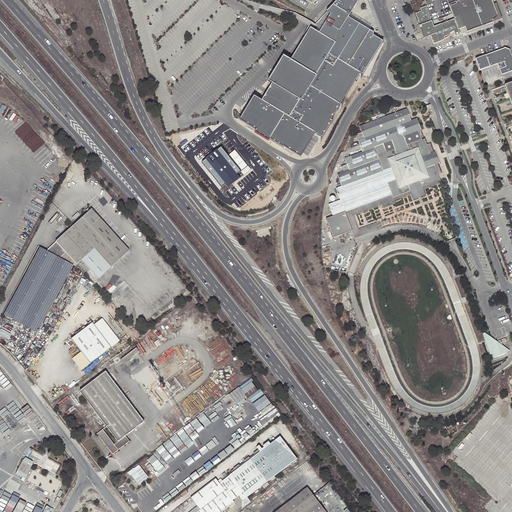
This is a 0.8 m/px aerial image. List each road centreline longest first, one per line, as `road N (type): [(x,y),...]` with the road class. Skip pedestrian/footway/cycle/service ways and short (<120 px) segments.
road 1 (primary): [(439,509),(196,200),(143,120)]
road 2 (unclassified): [(450,511),(294,277),(286,222),(307,190)]
road 3 (motorway): [(166,227),(390,511)]
road 4 (motorway): [(439,509),(211,240)]
road 5 (motorway): [(421,511),(211,240)]
road 6 (motorway): [(211,240),(6,0)]
road 7 (motorway): [(0,26),(166,227)]
road 8 (motorway): [(0,52),(166,227)]
road 9 (primary): [(295,180),(275,213),(254,222),(228,218),(143,120)]
road 10 (unclassified): [(269,149),(229,121),(228,109),(326,0)]
road 11 (unclassified): [(0,357),(89,470)]
road 12 (primary): [(143,120),(102,0)]
